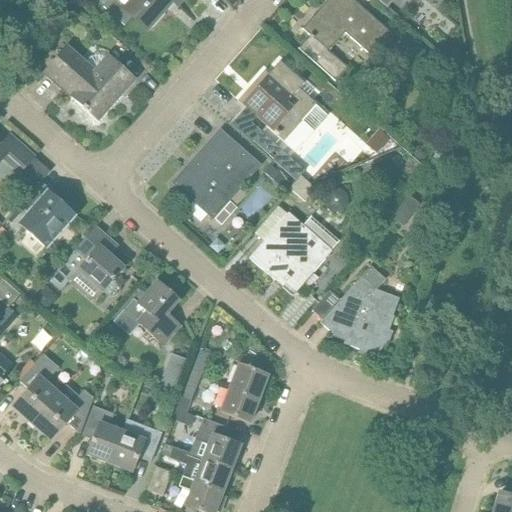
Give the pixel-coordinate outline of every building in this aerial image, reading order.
[(172,1),(177,5),(181,0),(109,0),(103,7),(124,26),(132,17),(146,30),(172,1)] [(309,37),(297,49),(334,82),(346,69),(328,52),(344,34),(367,55),(387,32),(351,0),(327,0),(319,9),(301,30),(309,37)] [(376,0),(386,9),(393,0),(376,0)] [(419,48),(407,37),(397,49),(409,60),(419,48)] [(97,122),(120,96),(134,81),(107,57),(94,73),(66,48),(46,71),(73,96),(71,98),(97,122)] [(267,76),(263,73),(237,102),(282,142),(303,119),(315,129),(326,117),(297,91),(303,85),(278,63),(267,76)] [(225,204),(258,167),(219,132),(207,145),(211,149),(196,167),(199,169),(194,175),(188,170),(174,186),(210,218),(224,202),(225,204)] [(365,147),(374,155),(387,140),(378,132),(365,147)] [(257,134),(249,143),(270,161),(278,152),(257,134)] [(0,162),(2,160),(18,174),(33,158),(9,137),(0,146),(0,162)] [(270,166),(264,173),(285,193),(293,184),(281,173),(279,175),(270,166)] [(30,177),(20,189),(28,197),(39,185),(30,177)] [(304,203),(314,191),(299,178),(288,190),(304,203)] [(47,194),(19,226),(44,248),(72,217),(47,194)] [(404,225),(419,202),(407,195),(392,218),(404,225)] [(267,238),(248,259),(274,281),(282,272),(286,275),(289,279),(283,286),(294,295),(296,292),(300,287),(339,242),(310,217),(302,226),(288,214),(267,238)] [(74,251),(56,272),(58,273),(68,282),(77,272),(101,293),(102,292),(103,293),(105,295),(109,297),(113,297),(116,296),(119,293),(120,289),(119,285),(117,282),(113,279),(122,269),(109,257),(117,248),(94,228),(74,251)] [(427,260),(425,266),(433,268),(434,262),(427,260)] [(399,300),(376,290),(385,280),(369,267),(339,301),(328,292),(311,312),(322,321),(319,324),(332,335),(334,331),(346,336),(344,342),(343,345),(358,351),(376,357),(378,358),(382,348),(388,331),(393,318),(392,317),(399,300)] [(134,302),(116,322),(128,332),(136,323),(138,325),(162,347),(180,328),(166,316),(178,302),(156,282),(146,294),(137,303),(136,304),(134,302)] [(7,309),(0,316),(0,336),(17,317),(7,309)] [(190,375),(199,378),(208,355),(199,352),(190,375)] [(170,354),(159,386),(174,391),(185,359),(170,354)] [(30,425),(57,395),(45,384),(58,369),(42,355),(19,382),(27,390),(11,408),(30,425)] [(0,381),(0,378),(11,366),(0,356),(0,385),(2,383),(0,381)] [(229,389),(258,401),(267,377),(238,366),(229,389)] [(190,375),(181,398),(190,402),(199,378),(190,375)] [(258,401),(229,389),(219,413),(249,425),(258,401)] [(70,406),(57,395),(30,425),(50,442),(65,424),(79,436),(92,399),(83,391),(70,406)] [(108,465),(121,433),(108,428),(113,415),(92,407),(83,431),(94,435),(86,456),(108,465)] [(202,420),(189,454),(231,471),(240,447),(230,443),(234,432),(202,420)] [(138,426),(125,421),(121,433),(108,465),(130,474),(139,453),(152,458),(161,435),(138,425),(138,426)] [(231,471),(189,454),(173,448),(168,460),(187,467),(182,478),(222,494),(231,471)] [(155,468),(146,492),(162,498),(171,474),(164,472),(164,471),(155,468)] [(220,511),(226,495),(222,494),(182,478),(179,488),(190,492),(184,506),(198,511),(220,511)] [(511,511),(511,495),(501,492),(494,511),(511,511)]
